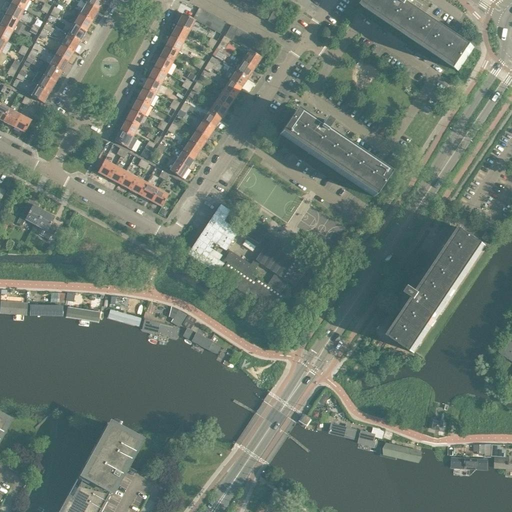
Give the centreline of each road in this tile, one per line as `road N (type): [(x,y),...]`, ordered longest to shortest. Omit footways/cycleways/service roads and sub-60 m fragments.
road 1 (secondary): [(508,51),(295,387)]
road 2 (secondary): [(295,387),(319,363),(511,73)]
road 3 (residential): [(333,61),(359,23),(436,76),(389,148),(309,96)]
road 4 (residential): [(238,139),(171,236),(50,173)]
road 5 (residential): [(78,122),(103,124),(111,113),(168,6),(157,0)]
road 6 (secondary): [(212,511),(295,387)]
road 7 (residential): [(238,139),(356,218)]
road 8 (residential): [(125,0),(69,89),(64,105),(73,112)]
